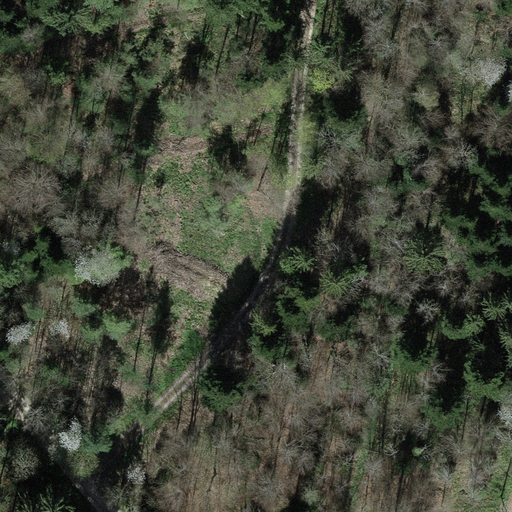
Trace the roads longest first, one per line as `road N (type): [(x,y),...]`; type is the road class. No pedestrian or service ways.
road 1 (track): [(86,476),(233,330),(256,297),(272,252),(314,0)]
road 2 (track): [(0,377),(116,511)]
